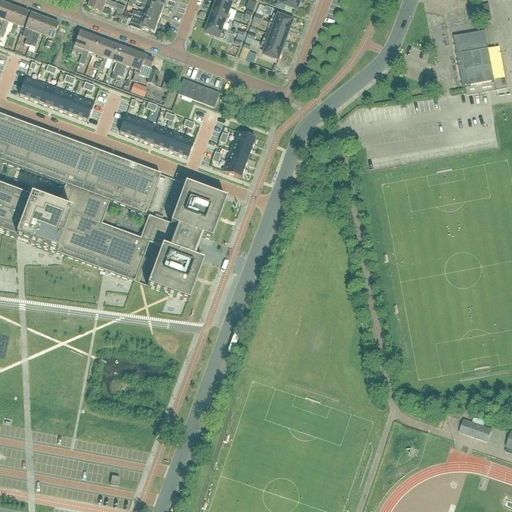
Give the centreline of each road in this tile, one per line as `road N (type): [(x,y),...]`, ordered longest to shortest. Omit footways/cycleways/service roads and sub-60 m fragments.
road 1 (unclassified): [(159,511),(273,205)]
road 2 (residential): [(0,107),(273,205)]
road 3 (unclassified): [(273,205),(302,131),(389,54),(410,0)]
road 4 (residential): [(289,96),(174,54)]
